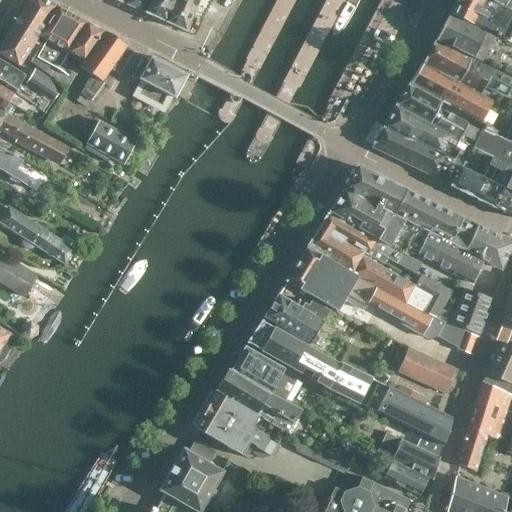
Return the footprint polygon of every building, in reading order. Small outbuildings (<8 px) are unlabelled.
[(27,0),(18,16),(41,31),(56,6),(43,0),(27,0)] [(148,0),(124,0),(123,2),(144,11),(148,0)] [(150,0),(145,12),(185,29),(198,0),(150,0)] [(511,11),(487,0),(457,0),(449,15),(511,42),(511,11)] [(511,0),(487,0),(511,11),(511,0)] [(86,23),(80,19),(58,7),(40,36),(45,38),(30,63),(46,74),(50,67),(56,70),(61,63),(68,51),(86,23)] [(511,42),(449,15),(436,40),(511,77),(511,42)] [(18,16),(0,44),(0,53),(19,64),(41,31),(18,16)] [(147,35),(151,25),(136,20),(133,30),(147,35)] [(102,32),(86,23),(68,51),(61,63),(69,69),(77,56),(83,59),(102,32)] [(117,75),(133,52),(126,47),(126,46),(103,33),(80,66),(93,75),(83,89),(76,99),(87,107),(104,83),(102,81),(110,70),(117,75)] [(480,94),(482,92),(485,86),(507,96),(511,85),(511,77),(436,40),(421,64),(480,94)] [(174,98),(186,75),(151,56),(138,78),(174,98)] [(0,60),(0,84),(34,107),(44,112),(52,101),(40,92),(37,97),(19,85),(25,75),(0,60)] [(480,94),(421,64),(409,84),(443,103),(462,113),(481,124),(487,113),(493,102),(480,94)] [(40,92),(52,101),(56,95),(49,79),(33,70),(26,83),(40,92)] [(29,114),(34,107),(0,84),(0,109),(2,111),(8,102),(29,114)] [(409,84),(395,106),(459,141),(468,125),(439,109),(443,103),(409,84)] [(395,106),(382,126),(403,138),(416,141),(453,160),(458,151),(455,149),(459,141),(395,106)] [(6,113),(0,109),(0,128),(57,161),(66,147),(6,113)] [(106,121),(97,116),(80,146),(98,157),(101,151),(122,163),(134,142),(104,125),(106,121)] [(382,126),(381,129),(370,145),(451,185),(459,170),(450,165),(453,160),(416,141),(403,138),(382,126)] [(490,157),(500,161),(511,166),(511,144),(482,131),(473,149),(490,157)] [(0,147),(0,168),(35,189),(39,183),(45,174),(19,158),(0,147)] [(463,168),(480,177),(490,157),(473,149),(467,160),(463,168)] [(511,175),(496,169),(500,161),(490,157),(480,177),(491,183),(492,183),(504,189),(494,207),(511,215),(511,175)] [(341,189),(427,232),(449,243),(461,217),(355,166),(341,189)] [(460,167),(459,170),(451,185),(494,207),(504,189),(492,183),(491,183),(480,177),(463,168),(460,167)] [(410,253),(415,256),(427,232),(341,189),(327,211),(407,258),(410,253)] [(0,219),(0,222),(24,238),(22,241),(22,245),(24,248),(27,250),(31,251),(34,249),(36,246),(64,264),(73,249),(71,248),(72,245),(73,242),(70,239),(67,237),(63,237),(61,238),(59,240),(8,207),(0,219)] [(327,211),(306,246),(406,304),(423,313),(435,318),(439,310),(442,311),(452,292),(422,275),(416,287),(398,276),(400,272),(385,264),(387,260),(416,276),(422,264),(407,258),(327,211)] [(449,243),(484,261),(488,263),(488,262),(499,267),(509,246),(507,240),(461,217),(449,243)] [(472,285),(484,261),(449,243),(427,232),(415,256),(472,285)] [(306,246),(284,282),(300,291),(328,308),(336,312),(342,300),(351,305),(360,311),(366,306),(426,340),(436,337),(456,348),(456,349),(470,353),(477,336),(460,329),(435,318),(423,313),(406,304),(306,246)] [(0,282),(23,296),(36,274),(0,253),(0,282)] [(284,282),(262,316),(307,344),(328,308),(300,291),(284,282)] [(435,318),(460,329),(477,336),(490,300),(464,290),(454,316),(442,311),(439,310),(435,318)] [(511,292),(496,335),(511,341),(511,292)] [(326,387),(379,414),(392,389),(339,363),(339,364),(259,321),(245,343),(310,379),(326,387)] [(21,334),(22,335),(28,338),(36,334),(36,324),(27,322),(21,326),(21,334)] [(0,328),(0,362),(1,362),(14,341),(12,337),(0,328)] [(244,345),(228,369),(285,403),(300,377),(244,345)] [(511,349),(504,346),(487,385),(506,393),(511,380),(511,349)] [(397,371),(444,393),(455,370),(408,348),(397,371)] [(228,369),(214,392),(253,415),(260,403),(275,412),(270,423),(286,431),(291,421),(297,410),(285,403),(228,369)] [(481,382),(474,403),(505,417),(511,396),(506,393),(487,385),(481,382)] [(418,434),(441,445),(449,418),(429,407),(392,389),(379,414),(418,434)] [(253,415),(214,392),(194,428),(239,454),(247,442),(253,446),(253,447),(268,456),(271,455),(276,448),(275,445),(265,439),(266,436),(250,427),(256,416),(253,415)] [(474,403),(472,409),(467,425),(488,434),(497,438),(505,417),(474,403)] [(467,425),(461,444),(482,452),(484,445),(488,434),(467,425)] [(163,507),(168,509),(171,511),(190,511),(192,510),(195,511),(198,511),(222,471),(208,463),(215,451),(194,439),(187,452),(181,449),(158,490),(169,497),(163,507)] [(309,445),(297,440),(294,447),(295,451),(304,455),(309,445)] [(391,460),(426,478),(431,480),(438,458),(400,440),(391,460)] [(475,472),(482,452),(461,444),(455,463),(475,472)] [(304,455),(315,460),(319,450),(309,445),(304,455)] [(319,450),(315,460),(325,465),(329,455),(319,450)] [(349,464),(329,455),(325,465),(344,474),(349,464)] [(418,496),(426,478),(391,460),(382,479),(418,496)] [(269,485),(281,491),(286,481),(277,476),(273,477),(269,485)] [(501,511),(506,497),(454,477),(445,511),(501,511)] [(409,500),(361,478),(357,487),(343,492),(334,488),(329,497),(315,503),(304,498),(299,508),(307,511),(405,511),(405,510),(409,500)] [(295,486),(286,481),(281,491),(289,496),(295,486)] [(303,491),(295,486),(289,496),(297,501),(303,491)]
